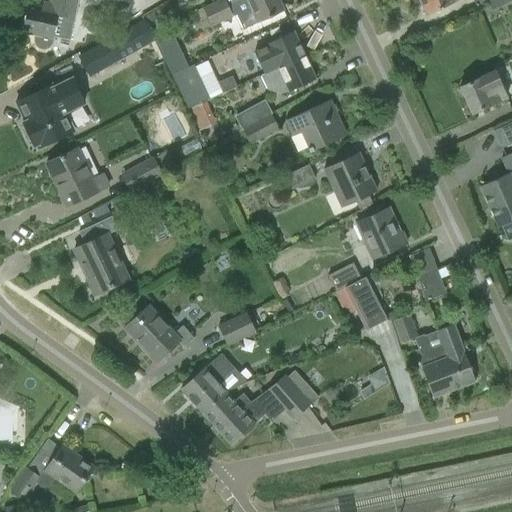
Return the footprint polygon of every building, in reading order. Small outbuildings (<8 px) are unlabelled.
[(21,20),(20,25),(22,27),(21,32),(34,34),(33,36),(32,37),(32,39),(32,41),(33,43),(33,44),(34,46),(35,47),(37,48),(38,49),(40,50),(42,50),(44,50),(45,49),(47,49),(48,48),(50,46),(51,45),(52,43),(52,42),(52,40),(52,38),(53,37),(70,41),(77,2),(77,0),(48,0),(47,5),(42,3),(41,8),(26,5),(24,18),(21,20)] [(206,17),(243,0),(220,0),(202,8),(206,17)] [(242,30),(283,11),(277,0),(243,0),(206,17),(210,26),(235,15),(242,30)] [(412,0),(414,5),(418,6),(421,5),(426,16),(459,0),(412,0)] [(123,23),(137,18),(134,9),(120,14),(123,23)] [(89,73),(153,38),(143,20),(79,56),(89,73)] [(277,67),(303,55),(292,31),(266,44),(267,46),(253,53),(263,74),(277,67)] [(171,76),(187,68),(172,35),(155,42),(171,76)] [(288,92),(296,88),(314,80),(303,55),(277,67),(263,74),(259,75),(265,89),(278,95),(288,90),(288,92)] [(187,109),(209,99),(193,65),(187,68),(171,76),(187,109)] [(471,114),(489,106),(490,105),(490,104),(505,97),(493,71),(459,87),(471,114)] [(231,76),(217,83),(221,93),(236,86),(231,76)] [(51,85),(20,100),(27,116),(23,118),(24,122),(22,123),(23,126),(20,128),(28,145),(32,143),(33,146),(36,145),(37,149),(73,131),(64,112),(69,110),(83,104),(80,96),(71,79),(52,88),(51,85)] [(345,135),(329,100),(285,121),(292,136),(303,131),(312,150),(345,135)] [(242,130),(270,115),(262,101),(234,116),(242,130)] [(200,104),(189,110),(198,131),(210,126),(200,104)] [(249,144),(277,129),(270,115),(242,130),(249,144)] [(200,148),(195,138),(183,144),(188,154),(200,148)] [(90,179),(76,149),(45,163),(66,207),(108,187),(102,174),(90,179)] [(340,161),(322,169),(333,193),(340,208),(350,203),(354,201),(357,200),(367,195),(375,191),(358,153),(340,161)] [(497,179),(479,187),(488,207),(511,195),(511,153),(500,159),(507,173),(507,174),(497,179)] [(152,160),(122,176),(130,189),(159,173),(163,172),(155,158),(152,160)] [(285,193),(315,180),(308,165),(278,179),(285,193)] [(511,195),(488,207),(497,227),(501,226),(506,237),(511,239),(511,238),(511,195)] [(404,245),(399,233),(387,208),(369,217),(355,223),(372,259),(386,253),(404,245)] [(94,295),(112,286),(127,279),(106,235),(117,230),(111,216),(78,232),(84,244),(73,250),(94,295)] [(408,256),(421,290),(441,282),(428,248),(408,256)] [(335,291),(343,287),(360,279),(352,263),(328,275),(335,291)] [(365,331),(388,319),(366,276),(360,279),(343,287),(365,331)] [(280,279),(273,282),(281,299),(288,295),(280,279)] [(147,306),(138,314),(123,327),(156,363),(170,349),(179,342),(182,346),(193,339),(182,326),(172,334),(147,306)] [(234,340),(252,331),(253,331),(245,313),(216,327),(225,345),(234,340)] [(399,318),(392,320),(401,343),(413,338),(417,337),(408,314),(399,318)] [(474,381),(452,324),(437,330),(447,357),(448,360),(446,360),(452,373),(456,372),(461,386),(474,381)] [(417,337),(413,338),(418,350),(414,351),(425,379),(432,398),(461,386),(456,372),(452,373),(446,360),(448,360),(447,357),(433,362),(423,336),(423,335),(417,337)] [(201,413),(224,392),(225,392),(246,383),(245,382),(243,383),(231,370),(233,368),(220,354),(204,369),(181,389),(180,390),(200,413),(201,413)] [(225,392),(201,413),(212,426),(218,432),(229,445),(254,423),(261,417),(257,412),(260,410),(264,414),(271,422),(283,411),(292,420),(310,404),(317,398),(294,373),(287,379),(285,377),(250,403),(242,394),(234,401),(225,392)] [(26,467),(10,490),(23,499),(34,483),(40,487),(51,485),(56,478),(75,492),(92,468),(61,446),(54,456),(45,470),(42,469),(32,461),(27,468),(26,467)]
